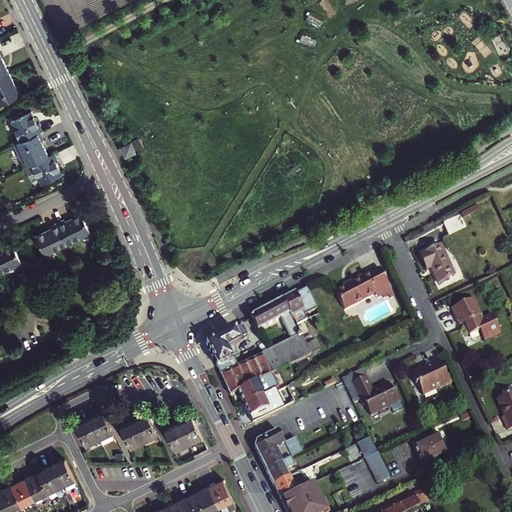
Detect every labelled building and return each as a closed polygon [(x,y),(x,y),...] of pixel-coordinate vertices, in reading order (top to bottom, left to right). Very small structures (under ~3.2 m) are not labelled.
[(0,75),(9,72),(2,57),(4,56),(0,48),(0,75)] [(0,103),(22,93),(18,86),(16,86),(9,72),(0,75),(0,103)] [(39,123),(37,124),(31,112),(11,121),(20,141),(41,132),(43,130),(39,123)] [(41,132),(20,141),(17,143),(28,165),(31,164),(48,156),(41,141),(44,139),(41,132)] [(130,140),(121,145),(126,155),(135,150),(130,140)] [(48,156),(31,164),(41,184),(62,174),(56,162),(58,161),(54,153),(48,156)] [(65,220),(58,223),(68,245),(92,233),(82,214),(66,222),(65,220)] [(46,256),(68,245),(58,223),(52,226),(53,229),(36,237),(46,256)] [(13,244),(0,250),(0,274),(23,263),(13,244)] [(441,245),(420,255),(427,271),(431,269),(438,284),(447,280),(453,290),(470,282),(461,263),(452,267),(441,245)] [(343,289),(334,293),(342,311),(378,293),(380,298),(390,293),(379,271),(363,279),(361,276),(349,282),(350,286),(343,289)] [(282,301),(295,326),(307,320),(305,315),(317,309),(307,289),(282,301)] [(475,299),(452,309),(459,326),(464,324),(470,336),(480,331),(485,342),(502,334),(493,315),(484,319),(475,299)] [(230,395),(237,392),(253,384),(258,382),(276,373),(293,364),(310,356),(302,339),(301,337),(295,326),(282,301),(250,317),(257,330),(280,319),(291,341),(272,351),(261,356),(260,356),(243,364),(229,371),(227,366),(225,363),(232,359),(239,356),(234,346),(244,341),(242,337),(246,336),(241,327),(221,337),(206,344),(219,371),(230,395)] [(316,340),(306,345),(311,354),(321,349),(316,340)] [(422,370),(411,376),(416,387),(418,386),(424,397),(450,384),(438,361),(425,367),(426,368),(427,370),(422,372),(422,370)] [(360,400),(353,384),(366,377),(362,370),(341,380),(353,403),(360,400)] [(278,376),(276,373),(258,382),(264,394),(270,392),(275,389),(271,380),(278,376)] [(325,388),(335,383),(332,377),(322,382),(325,388)] [(366,377),(353,384),(360,400),(364,407),(366,406),(371,416),(379,412),(381,415),(391,409),(393,414),(402,409),(399,403),(400,402),(394,390),(392,391),(390,387),(389,384),(378,389),(379,392),(374,394),(373,391),(366,377)] [(243,405),(264,394),(258,382),(253,384),(237,392),(243,405)] [(251,423),(294,402),(291,396),(276,403),(270,392),(264,394),(243,405),(251,423)] [(511,393),(497,401),(505,417),(502,418),(508,431),(511,429),(511,393)] [(103,412),(90,419),(100,440),(102,445),(109,442),(106,436),(113,433),(103,412)] [(148,415),(134,422),(144,442),(158,436),(148,415)] [(192,418),(179,424),(189,445),(202,438),(192,418)] [(100,440),(90,419),(76,426),(86,446),(100,440)] [(144,442),(134,422),(120,428),(131,449),(144,442)] [(165,431),(175,452),(189,445),(179,424),(165,431)] [(250,442),(258,456),(284,444),(276,429),(250,442)] [(447,457),(437,435),(426,439),(412,446),(422,468),(447,457)] [(377,453),(369,438),(357,444),(364,459),(377,453)] [(258,456),(265,471),(291,459),(302,454),(295,439),(284,444),(258,456)] [(389,478),(387,472),(383,466),(380,459),(377,453),(364,459),(367,466),(370,472),(373,478),(376,484),(389,478)] [(64,459),(51,466),(61,487),(74,480),(64,459)] [(265,471),(273,485),(298,473),(291,459),(265,471)] [(61,487),(51,466),(38,472),(48,493),(61,487)] [(38,472),(24,479),(35,500),(48,493),(38,472)] [(280,499),(306,486),(299,472),(298,473),(273,485),(280,499)] [(24,479),(11,485),(21,506),(35,500),(24,479)] [(61,487),(64,493),(77,486),(74,480),(61,487)] [(223,480),(209,486),(219,506),(221,511),(227,511),(236,508),(232,500),(223,480)] [(286,511),(328,511),(314,483),(306,486),(280,499),(286,511)] [(11,485),(0,490),(0,495),(7,511),(16,511),(16,509),(21,506),(11,485)] [(207,511),(219,506),(209,486),(196,492),(205,511),(207,511)] [(425,488),(414,494),(420,507),(432,501),(425,488)] [(205,511),(196,492),(183,499),(189,511),(205,511)] [(410,511),(420,507),(414,494),(379,511),(410,511)] [(189,511),(183,499),(170,505),(173,511),(189,511)]
